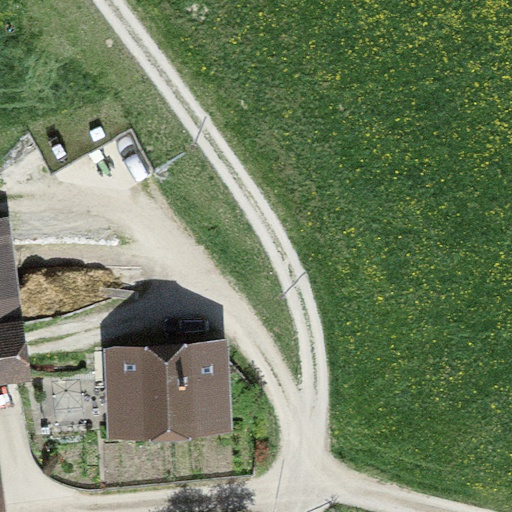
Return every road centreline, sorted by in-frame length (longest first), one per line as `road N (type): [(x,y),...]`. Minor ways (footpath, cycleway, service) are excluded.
road 1 (track): [(108,0),(239,181),(300,290),(317,351),(310,474)]
road 2 (track): [(310,474),(449,511)]
